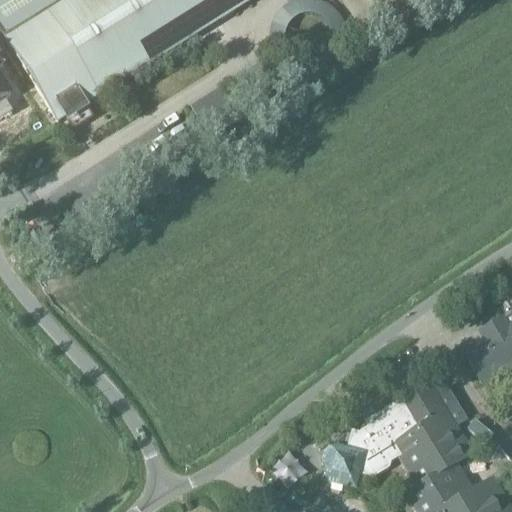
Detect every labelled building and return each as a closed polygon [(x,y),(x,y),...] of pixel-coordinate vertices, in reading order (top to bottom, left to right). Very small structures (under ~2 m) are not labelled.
[(0,0),(0,33),(2,37),(11,52),(57,125),(63,121),(85,107),(99,98),(193,39),(256,0),(0,0)] [(295,79),(300,80),(304,80),(309,80),(314,80),(319,78),(323,77),(327,74),(331,71),(335,68),(338,64),(340,60),(341,57),(342,55),(344,51),(345,46),(345,41),(344,36),(343,32),(342,27),(340,23),(337,19),(334,15),(330,12),(326,9),(322,7),(317,5),(313,4),(308,3),(303,3),(298,4),(293,5),(289,7),(285,10),(281,13),(277,16),(274,20),(272,24),(270,28),(268,33),(268,38),(267,43),(268,47),(269,52),(270,57),(272,61),(275,65),(278,69),(282,72),(286,75),(290,77),(295,79)] [(218,93),(187,112),(206,144),(285,95),(266,65),(265,63),(230,85),(240,101),(228,108),(218,93)] [(69,117),(63,121),(70,133),(77,129),(92,119),(85,107),(69,117)] [(460,352),(463,357),(482,387),(487,395),(488,397),(508,385),(502,375),(511,369),(511,315),(504,320),(503,318),(475,335),(481,343),(472,348),(471,345),(460,352)] [(390,465),(398,460),(417,491),(404,498),(412,511),(508,511),(491,483),(469,497),(452,469),(471,458),(454,430),(466,422),(445,388),(437,392),(433,385),(400,404),(376,419),(365,426),(364,426),(367,430),(359,435),(358,435),(352,434),(350,434),(346,450),(327,446),(325,452),(322,454),(319,465),(322,469),(327,487),(342,490),(356,494),(360,477),(372,480),(389,470),(390,465)] [(360,418),(365,426),(376,419),(371,411),(360,418)]
